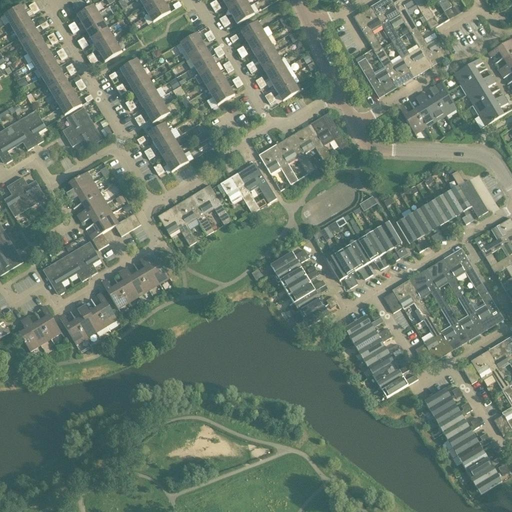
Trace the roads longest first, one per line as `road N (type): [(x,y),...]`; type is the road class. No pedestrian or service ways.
road 1 (residential): [(0,291),(18,299),(44,288),(59,303),(70,301),(153,242),(145,207)]
road 2 (residential): [(511,187),(489,157),(384,150),(355,124)]
road 3 (residential): [(355,124),(497,33)]
road 4 (residential): [(117,143),(114,123),(48,9),(59,0)]
road 5 (residential): [(372,294),(511,210)]
road 6 (residential): [(269,123),(198,4),(186,0)]
road 7 (residential): [(145,207),(269,123)]
road 8 (residential): [(4,177),(36,161),(50,179),(117,143)]
road 9 (residential): [(451,363),(421,374),(372,294)]
